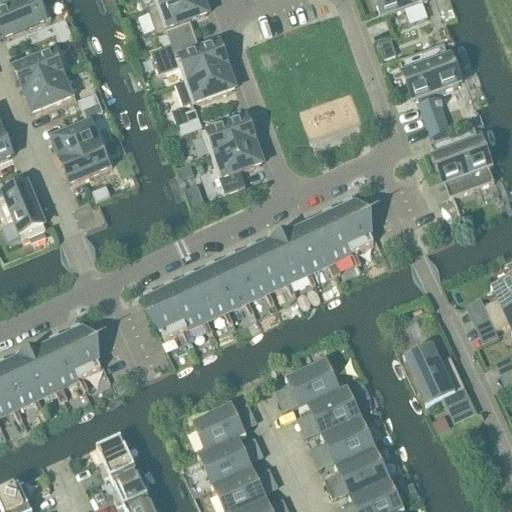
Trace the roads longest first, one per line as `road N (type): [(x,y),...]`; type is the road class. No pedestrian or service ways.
road 1 (residential): [(371,164),(511,466)]
road 2 (residential): [(298,0),(228,25),(292,201)]
road 3 (residential): [(0,70),(91,291)]
road 4 (residential): [(91,291),(292,201)]
road 5 (residential): [(371,164),(401,150),(338,0)]
road 6 (residential): [(310,511),(252,392)]
